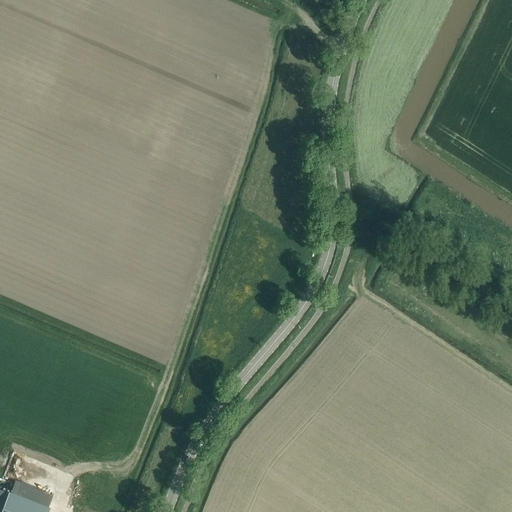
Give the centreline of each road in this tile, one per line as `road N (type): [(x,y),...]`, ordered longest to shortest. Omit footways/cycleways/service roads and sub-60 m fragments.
road 1 (secondary): [(167,511),(196,440),(322,273),(334,227),(327,111),(361,0)]
road 2 (track): [(331,181),(511,296)]
